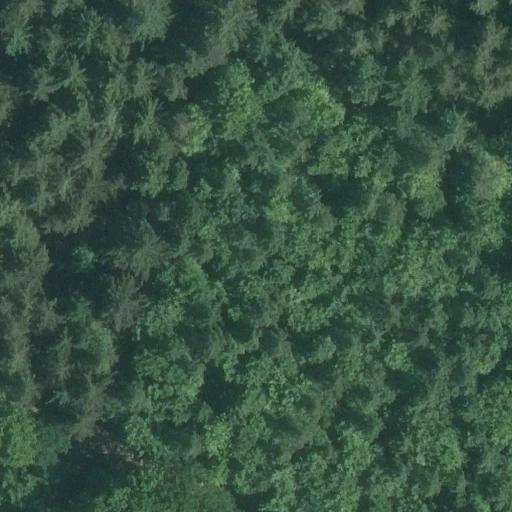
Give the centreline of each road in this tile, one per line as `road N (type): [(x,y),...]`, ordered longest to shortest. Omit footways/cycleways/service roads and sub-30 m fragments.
road 1 (track): [(83,432),(255,0)]
road 2 (track): [(83,432),(279,511)]
